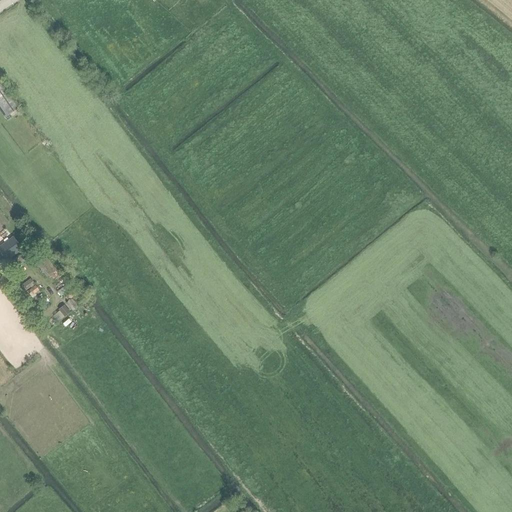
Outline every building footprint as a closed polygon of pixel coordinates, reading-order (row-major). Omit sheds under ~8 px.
[(0,111),(4,117),(17,108),(1,86),(0,84),(0,111)] [(10,240),(0,247),(0,253),(6,261),(23,250),(14,237),(10,240)] [(56,270),(41,250),(31,258),(47,278),(56,270)] [(34,285),(27,292),(31,296),(34,294),(35,295),(39,291),(34,285)] [(78,306),(72,299),(66,304),(72,311),(78,306)] [(64,305),(58,310),(64,318),(70,313),(64,305)]
